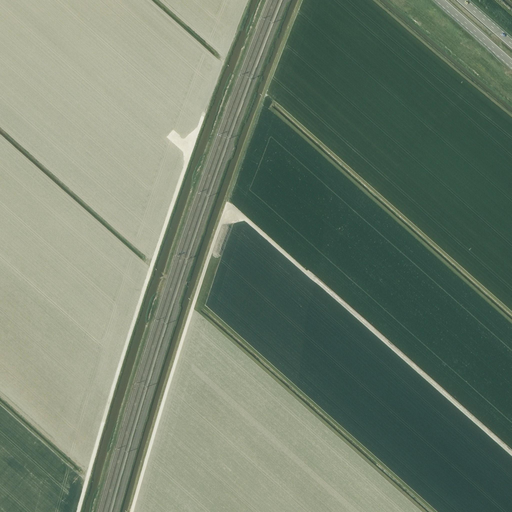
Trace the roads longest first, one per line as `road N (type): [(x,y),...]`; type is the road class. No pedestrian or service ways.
road 1 (track): [(131,511),(218,227),(241,219),(511,454)]
road 2 (track): [(78,511),(123,353),(221,70)]
